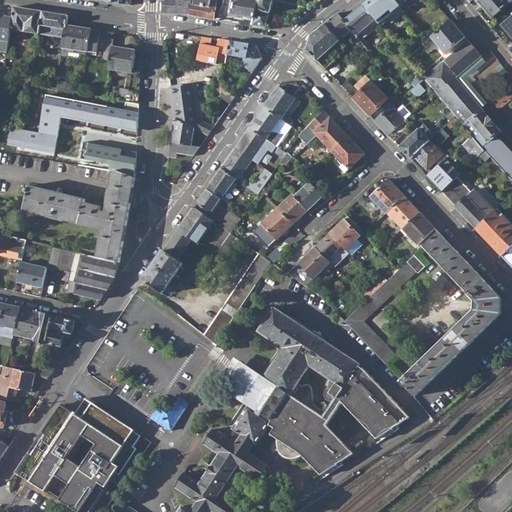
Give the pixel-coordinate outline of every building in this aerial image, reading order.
[(190,15),(191,4),(190,0),(163,0),(162,13),(190,15)] [(190,15),(214,19),(216,1),(211,0),(194,0),(193,4),(191,4),(190,15)] [(234,0),(232,14),(253,18),(258,0),(234,0)] [(270,15),(270,13),(273,0),(258,0),(253,18),(251,25),(265,27),(269,15),(270,15)] [(511,0),(477,0),(493,18),(511,0)] [(344,20),(356,36),(376,20),(363,5),(344,20)] [(14,17),(11,29),(35,33),(35,36),(39,37),(39,33),(43,11),(15,7),(14,17)] [(39,33),(65,37),(67,25),(68,15),(43,11),(39,33)] [(306,49),(326,70),(337,60),(328,51),(348,33),(358,45),(361,42),(356,36),(344,20),(338,12),(311,35),(306,49)] [(0,51),(7,53),(11,29),(14,17),(0,13),(0,51)] [(511,14),(499,25),(511,40),(511,48),(510,50),(511,52),(511,14)] [(432,37),(446,54),(466,37),(452,20),(432,37)] [(104,59),(111,60),(113,47),(115,33),(67,25),(65,37),(63,47),(88,51),(97,53),(98,46),(104,47),(103,50),(105,51),(104,59)] [(210,61),(221,63),(225,64),(227,55),(230,41),(215,39),(215,42),(217,43),(216,53),(212,52),(210,61)] [(468,40),(424,78),(428,83),(436,93),(459,120),(465,116),(461,112),(475,100),(456,77),(482,56),(468,40)] [(230,41),(227,55),(253,60),(256,46),(230,41)] [(88,54),(88,51),(63,47),(62,55),(80,58),(81,53),(88,54)] [(137,51),(113,47),(111,60),(109,72),(117,74),(118,70),(133,73),(137,51)] [(32,76),(4,71),(3,76),(31,82),(32,76)] [(411,82),(415,87),(420,83),(423,87),(428,83),(424,78),(421,74),(411,82)] [(352,97),(370,116),(387,100),(371,81),(352,97)] [(265,107),(281,118),(295,98),(292,96),(301,86),(297,82),(282,82),(265,107)] [(426,90),(423,87),(420,83),(415,87),(411,91),(418,98),(426,90)] [(195,130),(207,136),(214,127),(196,119),(192,84),(170,87),(175,119),(195,130)] [(344,89),(350,95),(354,92),(348,85),(344,89)] [(218,97),(230,105),(235,97),(220,87),(218,97)] [(123,100),(139,103),(139,92),(117,88),(115,99),(123,100)] [(138,132),(138,113),(122,109),(46,94),(38,132),(11,127),(7,144),(54,153),(62,118),(138,132)] [(122,109),(138,113),(139,103),(123,100),(122,109)] [(496,134),(500,130),(482,109),(480,110),(479,108),(481,106),(475,100),(461,112),(465,116),(459,120),(471,135),(481,146),(496,134)] [(389,136),(405,121),(391,106),(375,122),(389,136)] [(250,128),(266,139),(275,127),(285,134),(287,131),(297,138),(301,133),(281,118),(265,107),(250,128)] [(316,132),(333,150),(348,136),(324,111),(303,131),(306,135),(310,132),(313,135),(316,132)] [(389,136),(395,142),(406,131),(405,130),(412,124),(407,118),(405,121),(389,136)] [(175,119),(169,153),(177,154),(193,157),(199,148),(192,147),(195,130),(175,119)] [(414,155),(431,140),(435,136),(443,129),(444,128),(446,126),(440,121),(429,130),(424,124),(399,147),(410,159),(414,155)] [(236,148),(252,159),(266,139),(250,128),(236,148)] [(414,155),(427,169),(428,168),(432,172),(446,159),(449,156),(439,145),(449,136),(443,129),(435,136),(431,140),(414,155)] [(511,173),(511,150),(496,134),(481,146),(484,150),(489,155),(490,156),(509,176),(511,173)] [(462,144),(475,159),(479,155),(484,150),(481,146),(471,135),(462,144)] [(340,167),(346,172),(365,154),(348,136),(333,150),(332,151),(344,164),(340,167)] [(112,172),(135,177),(138,153),(84,142),(81,158),(113,165),(112,172)] [(274,150),(284,157),(287,153),(277,146),(274,150)] [(235,179),(237,180),(252,159),(236,148),(222,168),(235,179)] [(485,161),(490,156),(489,155),(484,150),(479,155),(485,161)] [(427,176),(441,191),(460,173),(446,159),(432,172),(427,176)] [(221,198),(221,199),(235,179),(222,168),(207,189),(221,198)] [(441,191),(476,228),(495,210),(469,183),(466,185),(460,179),(468,172),(465,168),(460,173),(441,191)] [(102,230),(97,257),(119,263),(135,177),(112,172),(107,171),(102,170),(100,179),(111,182),(107,198),(108,204),(106,212),(100,211),(101,206),(85,203),(85,199),(29,185),(28,189),(25,188),(25,191),(27,192),(23,208),(38,212),(38,214),(102,230)] [(371,196),(387,213),(387,212),(405,196),(389,179),(371,196)] [(295,196),(308,210),(323,196),(310,183),(295,196)] [(211,212),(221,198),(207,189),(197,203),(211,212)] [(279,208),(294,223),(308,210),(295,196),(293,194),(279,208)] [(405,196),(387,212),(403,229),(420,213),(405,196)] [(191,239),(198,243),(213,221),(194,208),(178,230),(191,239)] [(263,223),(277,239),(294,223),(279,208),(263,223)] [(511,223),(497,208),(495,210),(476,228),(502,255),(511,245),(511,223)] [(226,230),(231,233),(241,219),(230,210),(219,225),(226,230)] [(403,229),(418,245),(436,229),(420,213),(403,229)] [(342,245),(346,249),(356,239),(364,232),(349,216),(331,233),(342,245)] [(164,251),(177,260),(191,239),(178,230),(164,251)] [(231,233),(226,230),(210,252),(215,255),(230,234),(231,233)] [(401,380),(415,396),(502,313),(501,298),(440,232),(424,247),(475,300),(476,309),(401,380)] [(0,255),(17,260),(20,248),(25,249),(27,240),(1,233),(0,239),(0,255)] [(316,247),(327,259),(342,245),(331,233),(316,247)] [(200,276),(207,280),(236,238),(230,234),(215,255),(200,276)] [(361,245),(356,239),(346,249),(351,255),(361,245)] [(511,245),(502,255),(511,265),(511,245)] [(47,267),(69,272),(73,252),(52,246),(47,267)] [(288,274),(306,286),(330,263),(327,259),(316,247),(288,274)] [(144,280),(162,293),(183,264),(177,260),(164,251),(144,280)] [(71,282),(73,282),(80,253),(73,252),(69,272),(67,281),(71,282)] [(204,333),(216,343),(271,262),(258,253),(204,333)] [(85,254),(78,283),(107,289),(113,280),(119,263),(97,257),(85,254)] [(345,321),(386,364),(395,356),(364,322),(417,272),(418,274),(426,267),(415,256),(345,321)] [(17,282),(43,288),(47,269),(21,262),(20,270),(17,282)] [(9,280),(17,282),(20,270),(12,269),(9,280)] [(73,282),(71,282),(68,292),(100,299),(107,289),(78,283),(73,282)] [(20,308),(4,304),(0,323),(0,331),(14,335),(14,334),(15,328),(20,308)] [(235,427),(240,432),(244,434),(237,444),(234,442),(214,428),(205,442),(220,453),(200,482),(185,472),(175,486),(198,501),(191,511),(183,505),(177,511),(210,511),(212,510),(214,511),(236,511),(239,509),(218,495),(239,465),(259,479),(268,465),(249,452),(256,442),(258,444),(271,424),(276,428),(273,433),(278,437),(279,447),(282,454),(287,457),(291,458),(303,455),(321,476),(355,454),(329,425),(330,422),(330,420),(331,419),(331,418),(330,413),(330,412),(327,409),(320,408),(317,405),(315,400),(314,389),(313,386),(310,384),(308,383),(304,386),(300,383),(312,365),(339,383),(335,389),(342,394),(347,397),(343,402),(377,440),(411,418),(365,368),(365,369),(361,366),(362,364),(277,307),(261,330),(286,347),(266,376),(266,377),(264,375),(246,402),(250,405),(235,427)] [(14,334),(31,338),(37,312),(20,308),(15,328),(14,334)] [(35,341),(47,343),(54,316),(37,312),(31,338),(35,339),(35,341)] [(335,319),(341,325),(345,321),(339,315),(335,319)] [(47,343),(62,346),(65,332),(72,334),(75,321),(54,316),(47,343)] [(236,396),(250,405),(246,402),(264,375),(266,377),(266,376),(241,359),(231,374),(235,376),(236,379),(239,383),(239,389),(236,396)] [(2,375),(0,374),(0,368),(1,366),(0,366),(0,398),(13,402),(15,392),(12,392),(13,389),(16,389),(30,392),(35,374),(4,367),(2,375)] [(40,375),(49,377),(54,369),(42,366),(40,375)] [(97,511),(144,437),(68,387),(13,475),(60,505),(71,511),(97,511)] [(347,397),(342,394),(330,412),(330,413),(331,418),(331,419),(343,402),(347,397)] [(153,417),(172,430),(191,402),(182,397),(170,413),(160,407),(153,417)] [(240,432),(234,442),(237,444),(244,434),(240,432)] [(0,459),(12,441),(2,437),(1,439),(0,437),(0,459)] [(114,511),(136,511),(121,502),(114,511)]
